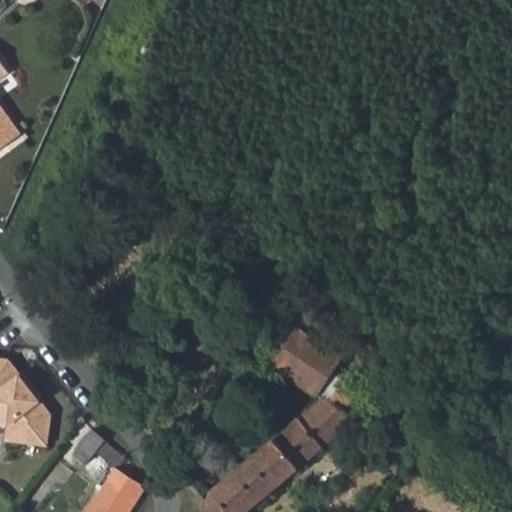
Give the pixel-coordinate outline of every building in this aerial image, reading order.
[(0,148),(24,131),(0,99),(0,81),(5,78),(15,70),(0,49),(0,148)] [(212,486),(205,511),(246,511),(356,420),(345,412),(358,392),(331,375),(345,353),(298,325),(282,349),(260,333),(250,341),(270,362),(321,395),(212,486)] [(0,352),(0,411),(5,419),(3,433),(42,439),(47,409),(7,353),(0,352)] [(76,462),(101,436),(83,414),(57,445),(76,462)] [(125,511),(143,486),(120,468),(127,459),(106,442),(97,454),(117,471),(108,482),(88,511),(125,511)]
